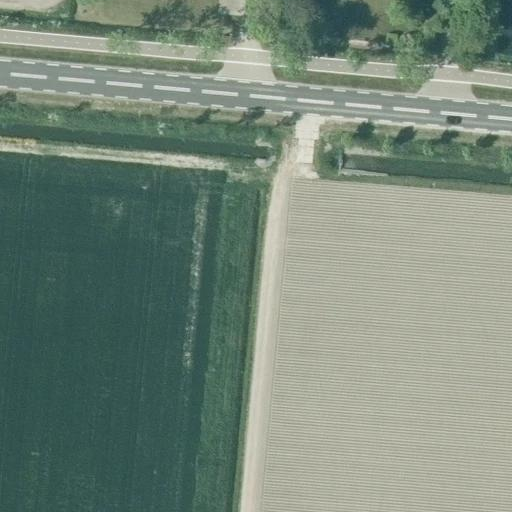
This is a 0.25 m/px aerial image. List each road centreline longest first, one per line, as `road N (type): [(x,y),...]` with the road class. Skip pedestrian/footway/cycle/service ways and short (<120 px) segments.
road 1 (secondary): [(511,118),(0,71)]
road 2 (track): [(300,99),(285,150),(251,511)]
